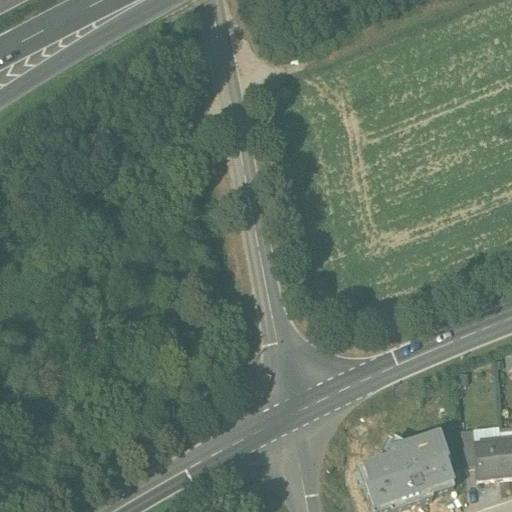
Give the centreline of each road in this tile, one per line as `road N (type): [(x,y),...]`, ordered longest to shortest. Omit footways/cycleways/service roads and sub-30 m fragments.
road 1 (secondary): [(292,414),(211,0)]
road 2 (track): [(226,76),(318,60),(455,0)]
road 3 (secondary): [(511,320),(292,414)]
road 4 (secondary): [(292,414),(118,511)]
road 5 (motorway): [(0,104),(142,0)]
road 6 (motorway): [(0,62),(125,0)]
